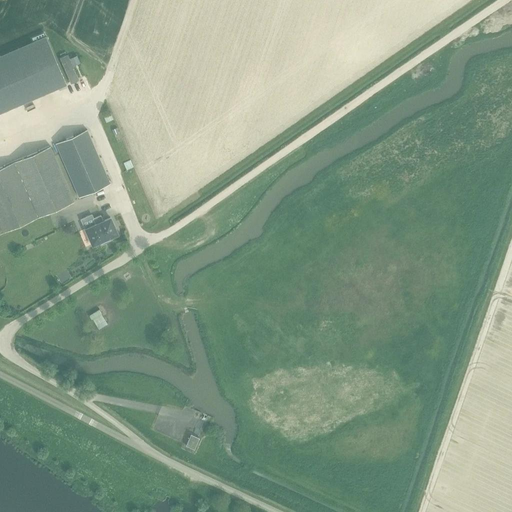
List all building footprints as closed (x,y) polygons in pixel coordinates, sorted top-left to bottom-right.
[(0,57),(0,112),(67,84),(47,38),(0,57)] [(77,55),(70,59),(68,54),(60,58),(71,83),(79,80),(73,66),(81,63),(77,55)] [(118,114),(111,117),(114,124),(121,120),(118,114)] [(55,144),(62,158),(78,197),(101,187),(110,183),(87,130),(55,144)] [(0,233),(74,202),(50,146),(0,167),(0,233)] [(138,161),(131,164),(134,171),(141,168),(138,161)] [(109,238),(117,234),(110,218),(103,221),(100,215),(94,218),(92,214),(80,219),(85,229),(79,232),(85,248),(101,241),(101,242),(109,239),(109,238)] [(191,434),(186,446),(194,449),(199,438),(191,434)] [(202,435),(197,447),(206,451),(211,439),(202,435)]
